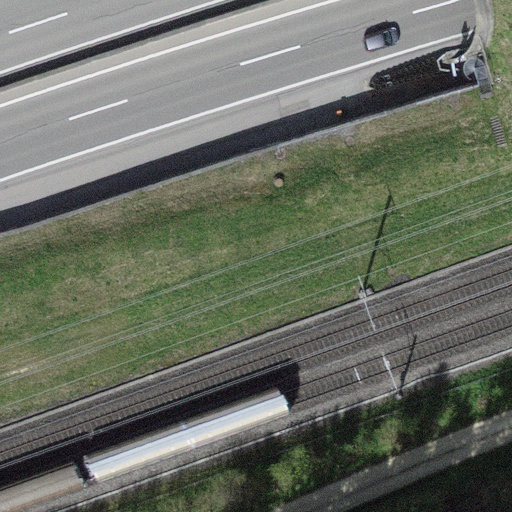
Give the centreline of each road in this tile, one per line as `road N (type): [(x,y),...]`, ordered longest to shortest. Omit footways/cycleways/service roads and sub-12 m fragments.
road 1 (motorway): [(0,142),(457,0)]
road 2 (track): [(310,511),(511,429)]
